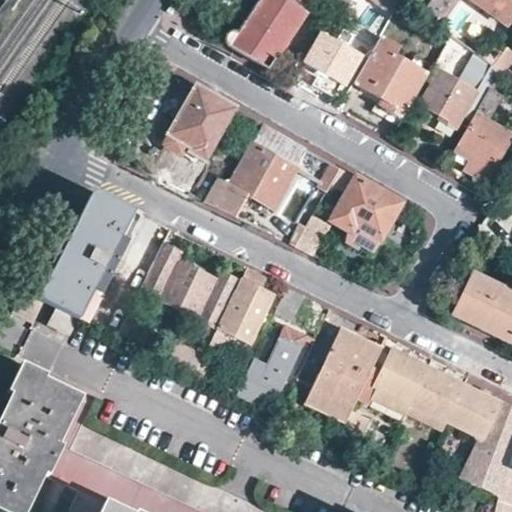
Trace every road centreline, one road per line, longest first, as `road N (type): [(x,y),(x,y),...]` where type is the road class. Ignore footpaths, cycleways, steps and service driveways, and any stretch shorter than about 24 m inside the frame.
road 1 (residential): [(400,319),(449,231),(439,193),(143,26)]
road 2 (residential): [(68,156),(400,319)]
road 3 (residential): [(68,156),(143,26)]
road 4 (residential): [(0,275),(68,156)]
road 5 (unknown): [(165,204),(103,326)]
road 6 (residential): [(400,319),(510,369)]
